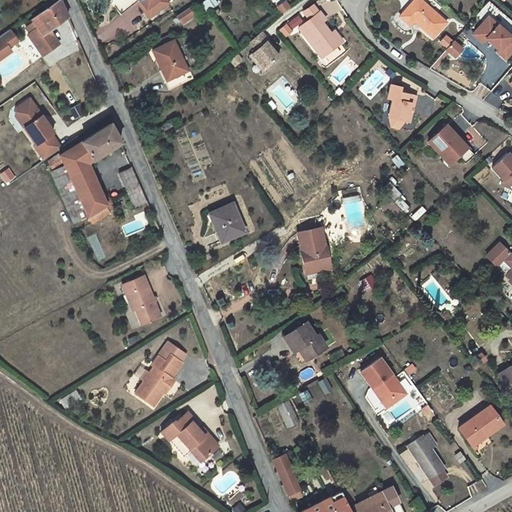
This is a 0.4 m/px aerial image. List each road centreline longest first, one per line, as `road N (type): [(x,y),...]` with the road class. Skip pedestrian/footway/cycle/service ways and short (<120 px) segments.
road 1 (unclassified): [(280,511),(73,0)]
road 2 (residential): [(353,18),(377,50),(511,133)]
